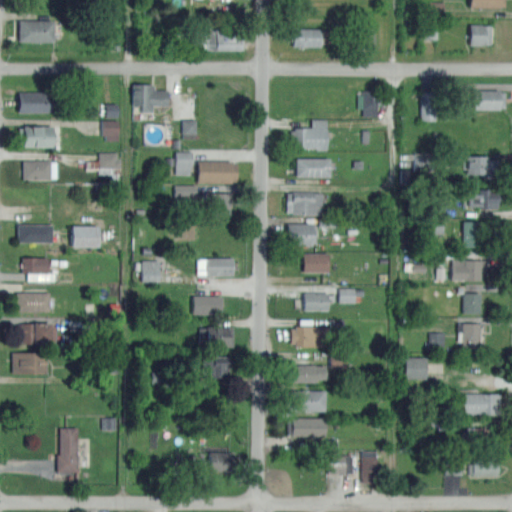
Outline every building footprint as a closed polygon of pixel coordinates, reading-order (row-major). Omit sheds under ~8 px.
[(53,41),(17,41),(17,18),(53,19),(53,41)] [(238,21),(239,49),(204,49),(204,47),(198,47),(198,50),(182,50),(182,31),(198,31),(198,35),(206,34),(206,37),(208,37),(207,24),(215,24),(215,28),(225,28),(225,21),(238,21)] [(374,24),(360,25),(361,47),(375,46),(374,24)] [(436,39),(436,25),(421,24),(421,38),(436,39)] [(494,43),(468,43),(469,24),(495,24),(494,43)] [(319,46),(292,45),(293,27),(319,27),(319,46)] [(153,110),(140,110),(140,106),(138,106),(138,104),(131,104),(131,83),(151,83),(151,89),(166,89),(166,104),(153,104),(153,110)] [(376,93),(381,93),(381,109),(376,109),(376,116),(361,116),(362,108),(356,108),(356,90),(376,90),(376,93)] [(473,108),(473,90),(498,90),(498,92),(504,92),(504,108),(473,108)] [(419,91),(420,120),(433,120),(432,91),(419,91)] [(16,112),(16,93),(49,92),(49,95),(54,95),(54,109),(49,109),(49,111),(16,112)] [(195,119),(181,120),(182,138),(195,138),(195,119)] [(117,120),(102,120),(102,140),(117,140),(117,120)] [(325,128),(326,149),(316,149),(316,147),(293,147),(293,143),(289,143),(288,129),(293,129),(293,128),(311,128),(311,121),(325,121),(325,128)] [(50,145),(17,145),(17,129),(21,129),(21,126),(50,126),(50,145)] [(191,151),(174,151),(174,174),(191,175),(191,151)] [(98,167),(118,167),(118,152),(98,152),(98,167)] [(413,171),(425,170),(424,152),(413,153),(413,171)] [(485,177),(484,173),(464,174),(464,168),(461,168),(460,160),(465,160),(465,157),(485,156),(486,160),(494,159),(494,176),(485,177)] [(329,158),(329,176),(295,176),(295,158),(329,158)] [(22,179),(21,161),(49,161),(49,162),(54,162),(55,178),(22,179)] [(201,181),(195,181),(195,161),(230,161),(230,164),(234,164),(234,181),(201,181)] [(195,184),(173,184),(173,197),(196,197),(195,184)] [(478,208),(478,206),(467,206),(466,193),(478,193),(478,189),(488,189),(488,192),(495,191),(496,207),(478,208)] [(228,213),(212,213),(212,200),(202,200),(202,192),(228,193),(228,213)] [(320,214),(290,214),(290,211),(285,211),(285,192),(321,192),(320,214)] [(445,202),(433,201),(433,216),(444,216),(445,202)] [(480,226),(480,245),(460,245),(460,220),(480,219),(480,226)] [(286,246),(285,224),(310,223),(310,226),(314,225),(314,243),(310,243),(310,245),(286,246)] [(50,242),(16,241),(16,224),(50,224),(50,242)] [(97,225),(70,226),(70,247),(97,246),(97,225)] [(301,272),(301,253),(326,253),(327,271),(301,272)] [(52,280),(26,280),(26,272),(20,272),(20,257),(45,258),(45,268),(49,268),(49,273),(52,273),(52,280)] [(479,271),(479,279),(449,279),(449,257),(464,257),(464,259),(484,259),(484,271),(479,271)] [(232,258),(232,275),(205,275),(205,273),(197,273),(197,258),(232,258)] [(158,282),(159,260),(141,260),(140,281),(158,282)] [(354,302),(353,287),(338,288),(338,302),(354,302)] [(20,310),(15,310),(15,291),(48,291),(48,310),(20,310)] [(302,310),(302,303),(299,303),(299,297),(302,297),(302,293),(326,293),(326,310),(302,310)] [(478,313),(461,312),(461,293),(478,293),(478,313)] [(219,313),(191,313),(191,296),(219,296),(219,313)] [(49,344),(19,344),(20,336),(16,336),(16,323),(49,324),(49,344)] [(478,348),(459,348),(459,341),(456,341),(456,323),(478,323),(478,348)] [(289,343),(289,330),(294,330),(294,326),(326,325),(327,344),(318,344),(318,345),(293,346),(294,343),(289,343)] [(204,346),(204,344),(197,344),(197,327),(231,327),(231,345),(204,346)] [(428,347),(443,347),(444,332),(428,332),(428,347)] [(45,372),(10,372),(10,351),(45,351),(45,372)] [(226,376),(204,377),(204,356),(228,356),(228,366),(226,366),(226,376)] [(403,378),(425,379),(425,357),(404,357),(403,378)] [(290,382),(290,380),(287,380),(287,365),(290,365),(290,363),(313,363),(313,365),(323,365),(323,379),(313,379),(313,381),(290,382)] [(323,411),(284,411),(284,390),(324,390),(323,411)] [(497,415),(458,415),(458,393),(497,393),(497,415)] [(323,435),(285,435),(285,419),(290,419),(290,417),(322,417),(323,435)] [(55,472),(55,454),(57,454),(57,426),(76,426),(76,472),(55,472)] [(464,441),(464,439),(460,439),(460,431),(465,431),(465,427),(484,427),(484,428),(488,428),(488,440),(483,440),(483,441),(464,441)] [(361,479),(377,479),(375,451),(360,451),(361,479)] [(231,470),(203,470),(203,459),(208,459),(208,453),(231,453),(231,470)] [(350,472),(325,472),(325,454),(350,454),(350,472)] [(496,474),(467,474),(467,463),(471,463),(471,457),(496,457),(496,474)] [(461,474),(461,459),(445,459),(445,474),(461,474)]
